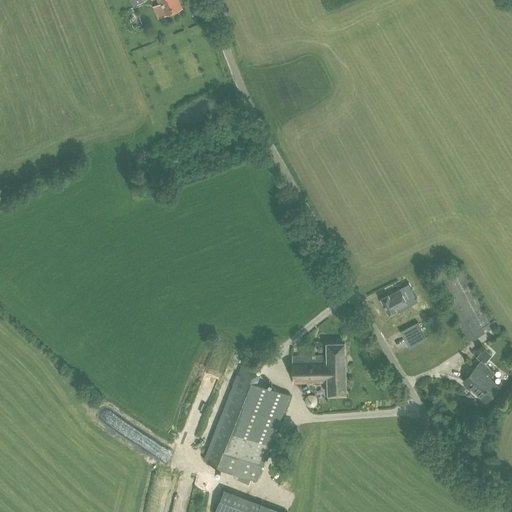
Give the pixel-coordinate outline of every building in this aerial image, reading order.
[(132,0),(135,5),(132,7),(133,9),(139,6),(138,4),(145,0),(132,0)] [(182,7),(179,0),(158,0),(160,3),(162,2),(167,14),(182,7)] [(455,272),(453,266),(435,276),(468,341),(486,332),(499,326),(496,319),(490,322),(469,280),(471,279),(465,267),(455,272)] [(405,296),(401,288),(389,294),(389,293),(381,297),(390,314),(397,310),(397,309),(408,303),(408,302),(417,298),(414,291),(405,296)] [(426,339),(418,324),(412,328),(420,343),(426,339)] [(344,341),(342,338),(338,338),(336,341),(327,342),(327,355),(293,356),(294,383),(328,382),(328,393),(329,393),(330,396),(335,395),(336,393),(347,393),(345,341),(344,341)] [(488,351),(484,347),(476,356),(481,361),(466,378),(472,384),(470,386),(477,392),(479,390),(488,399),(499,387),(490,378),(495,372),(485,363),(494,354),(489,350),(488,351)] [(257,480),(273,437),(291,394),(257,381),(260,372),(242,365),(227,402),(205,459),(257,480)] [(258,511),(262,503),(224,488),(215,511),(258,511)]
